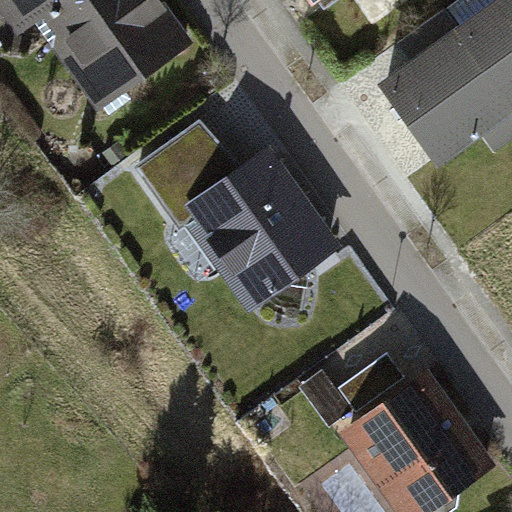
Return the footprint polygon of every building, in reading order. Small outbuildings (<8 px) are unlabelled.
[(2,0),(28,36),(49,21),(112,107),(205,39),(176,0),(2,0)] [(323,0),(330,9),(342,0),(323,0)] [(511,0),(509,0),(464,34),(511,100),(511,0)] [(400,41),(418,67),(464,34),(449,8),(400,41)] [(418,67),(388,89),(437,157),(511,103),(511,100),(464,34),(418,67)] [(216,119),(146,171),(192,234),(205,224),(261,299),(338,242),(275,157),(254,172),(216,119)] [(373,412),(406,365),(385,350),(351,397),(373,412)] [(430,373),(348,434),(405,511),(435,511),(499,465),(430,373)]
